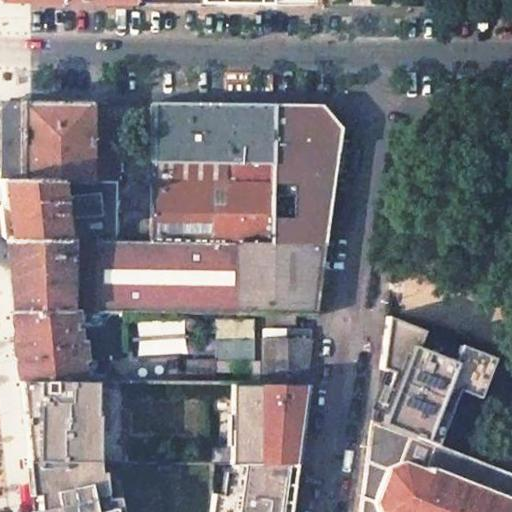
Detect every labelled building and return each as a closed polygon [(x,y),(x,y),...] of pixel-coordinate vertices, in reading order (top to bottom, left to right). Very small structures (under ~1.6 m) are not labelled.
[(7,101),(0,116),(0,178),(105,181),(105,145),(90,145),(89,102),(46,101),(7,101)] [(210,103),(152,103),(150,242),(270,243),(273,104),(210,103)] [(297,104),(273,104),(270,243),(324,243),(340,128),(320,105),(297,104)] [(115,181),(105,181),(0,178),(0,185),(2,209),(6,240),(114,241),(115,181)] [(114,241),(6,240),(9,278),(13,310),(102,311),(225,313),(315,314),(324,243),(270,243),(150,242),(114,241)] [(16,345),(20,381),(121,382),(176,382),(176,355),(106,361),(102,311),(13,310),(16,345)] [(385,316),(371,420),(412,435),(413,433),(417,435),(416,437),(433,444),(454,389),(457,382),(478,390),(491,357),(458,344),(451,362),(414,348),(421,330),(385,316)] [(257,329),(257,349),(308,349),(308,329),(257,329)] [(129,331),(130,353),(179,352),(179,330),(129,331)] [(458,344),(421,330),(414,348),(451,362),(458,344)] [(239,363),(239,351),(213,352),(213,363),(239,363)] [(24,421),(28,462),(97,463),(123,464),(121,382),(20,381),(24,421)] [(457,382),(454,389),(475,397),(478,390),(457,382)] [(260,383),(227,383),(225,465),(234,465),(295,466),(306,383),(260,383)] [(511,511),(511,474),(433,444),(416,437),(417,435),(413,433),(412,435),(371,420),(358,511),(511,511)] [(97,463),(28,462),(29,477),(32,511),(119,511),(115,497),(105,500),(102,471),(96,471),(97,463)] [(208,511),(288,511),(295,466),(234,465),(229,496),(211,493),(208,511)]
